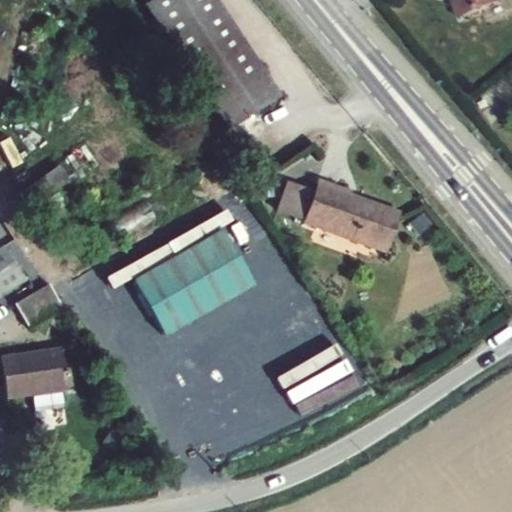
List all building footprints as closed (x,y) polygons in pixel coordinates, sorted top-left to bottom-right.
[(280,97),(216,0),(154,0),(147,5),(230,130),(280,97)] [(449,0),(458,20),(465,18),(457,0),(449,0)] [(500,3),(499,0),(457,0),(465,18),(500,3)] [(483,100),(477,105),(481,111),(487,106),(483,100)] [(38,178),(49,193),(68,178),(56,164),(38,178)] [(303,222),(302,225),(386,256),(401,213),(351,195),(351,192),(319,181),(314,192),(303,222)] [(275,213),(303,222),(314,192),(286,182),(275,213)] [(432,228),(421,215),(410,223),(421,236),(432,228)] [(220,231),(132,282),(162,339),(253,288),(220,231)] [(0,298),(25,283),(2,247),(0,247),(0,298)] [(59,312),(46,287),(13,305),(26,329),(59,312)] [(60,349),(0,358),(0,365),(5,402),(32,398),(34,413),(63,409),(61,394),(66,392),(66,390),(63,369),(60,349)] [(63,369),(66,390),(73,389),(70,368),(63,369)]
